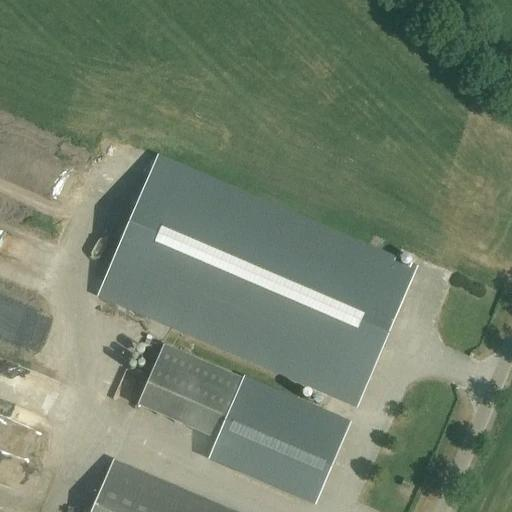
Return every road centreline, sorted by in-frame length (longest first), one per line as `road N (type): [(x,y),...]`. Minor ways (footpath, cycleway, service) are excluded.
road 1 (unclassified): [(438,511),(511,341),(511,88),(423,0)]
road 2 (unknown): [(290,511),(60,400)]
